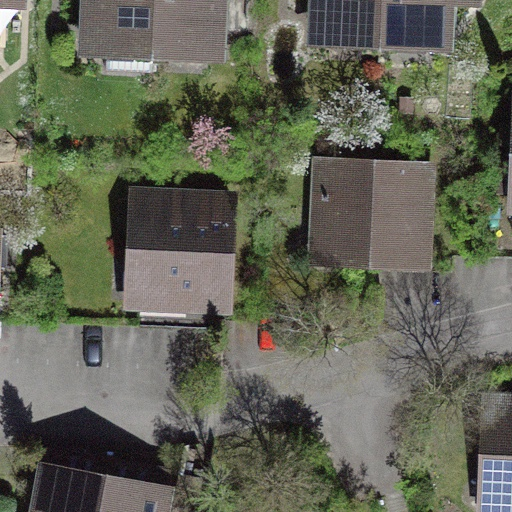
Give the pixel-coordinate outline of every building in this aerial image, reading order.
[(90,0),(89,45),(107,45),(106,70),(151,72),(152,47),(153,0),(90,0)] [(153,0),(152,47),(215,50),(216,0),(153,0)] [(318,0),(317,34),(381,37),(382,0),(318,0)] [(382,0),(381,37),(443,39),(444,0),(382,0)] [(424,206),(425,166),(321,163),(318,250),(422,253),(424,206)] [(484,191),(454,190),(453,207),(452,247),(482,248),(484,191)] [(511,192),(484,191),(482,248),(511,249),(511,192)] [(184,303),(225,304),(226,255),(229,201),(142,198),(140,260),(137,318),(183,320),(184,303)] [(453,207),(424,206),(422,253),(421,263),(451,264),(452,247),(453,207)] [(287,251),(257,250),(257,257),(255,306),(284,308),(287,251)] [(21,256),(0,254),(0,312),(19,313),(21,256)] [(257,257),(226,255),(225,304),(224,314),(255,315),(255,306),(257,257)] [(51,257),(21,256),(19,313),(49,315),(51,257)] [(82,258),(51,257),(49,315),(79,316),(82,258)] [(112,259),(82,258),(79,316),(109,317),(112,259)] [(140,260),(112,259),(109,317),(137,318),(140,260)] [(492,507),(511,507),(511,401),(497,401),(492,507)] [(98,511),(108,462),(49,451),(38,511),(98,511)] [(108,462),(98,511),(159,511),(167,473),(108,462)]
